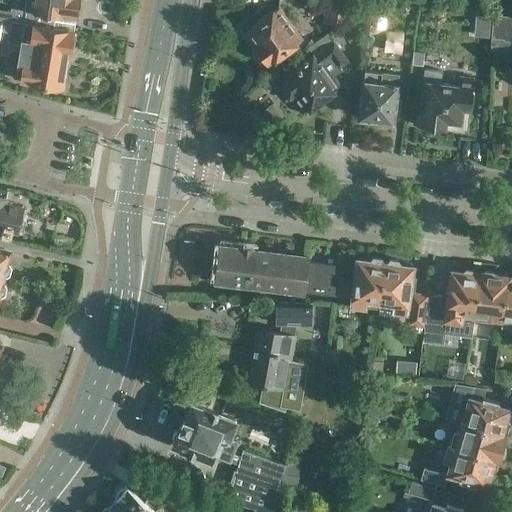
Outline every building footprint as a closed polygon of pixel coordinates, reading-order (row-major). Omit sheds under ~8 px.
[(0,17),(11,20),(23,22),(54,27),(56,15),(64,16),(76,18),(78,0),(25,0),(24,10),(11,8),(11,11),(0,8),(0,17)] [(322,23),(338,24),(350,15),(351,4),(324,1),(322,23)] [(279,7),(246,32),(257,46),(255,48),(268,65),(306,37),(302,32),(299,34),(279,7)] [(511,14),(493,13),(491,43),(503,44),(503,40),(511,40),(511,14)] [(0,45),(6,47),(11,20),(0,17),(0,45)] [(74,30),(54,27),(23,22),(16,65),(21,66),(19,77),(21,80),(41,83),(43,85),(61,88),(67,53),(70,54),(74,30)] [(313,55),(278,80),(292,99),(294,98),(304,111),(305,110),(316,102),(321,103),(327,99),(326,94),(341,84),(325,63),(331,59),(338,69),(349,61),(334,40),(333,40),(328,33),(307,47),(313,55)] [(402,53),(400,66),(412,67),(412,64),(423,65),(424,52),(414,50),(413,55),(402,53)] [(424,69),(422,81),(419,81),(414,124),(444,127),(445,118),(460,120),(462,106),(471,107),(474,78),(460,76),(458,86),(441,84),(442,71),(424,69)] [(365,71),(359,117),(375,119),(375,123),(392,125),(395,107),(400,108),(402,98),(396,98),(399,75),(365,71)] [(0,227),(4,228),(3,230),(8,231),(8,228),(17,230),(22,207),(4,203),(5,198),(0,196),(0,227)] [(256,283),(304,289),(308,260),(308,259),(254,252),(254,249),(220,244),(215,279),(217,279),(217,282),(229,284),(229,281),(234,282),(234,285),(256,287),(256,283)] [(0,277),(5,279),(9,260),(7,260),(9,250),(0,248),(0,277)] [(352,281),(350,296),(348,305),(363,307),(364,300),(378,302),(384,262),(356,258),(354,266),(354,269),(352,281)] [(308,260),(304,289),(304,290),(350,296),(352,281),(354,269),(354,266),(308,260)] [(411,266),(384,262),(378,302),(391,304),(390,311),(406,313),(405,323),(423,325),(425,311),(428,294),(408,291),(408,288),(412,289),(414,277),(410,277),(411,266)] [(425,311),(423,325),(422,339),(442,341),(444,326),(460,328),(461,320),(474,321),(480,274),(452,270),(450,282),(446,282),(445,293),(449,294),(447,314),(425,311)] [(480,274),(474,321),(501,325),(508,278),(509,276),(480,272),(480,274)] [(511,278),(508,278),(501,325),(511,326),(511,330),(511,329),(511,278)] [(255,342),(254,348),(291,355),(295,336),(294,336),(295,325),(312,325),(312,301),(276,300),(276,319),(275,324),(280,324),(280,333),(258,329),(257,333),(254,333),(252,342),(255,342)] [(254,348),(247,382),(284,389),(291,355),(254,348)] [(511,373),(501,372),(499,383),(511,385),(511,373)] [(459,383),(453,404),(460,406),(456,421),(460,422),(460,421),(506,434),(509,422),(507,417),(509,407),(498,404),(499,400),(483,395),(485,387),(459,383)] [(229,437),(235,418),(213,410),(193,402),(186,419),(184,418),(181,425),(179,424),(171,443),(209,459),(211,454),(229,461),(230,460),(239,463),(236,471),(234,470),(225,498),(266,511),(277,511),(285,464),(243,450),(241,457),(232,454),(237,441),(229,437)] [(433,424),(446,427),(449,419),(436,415),(433,424)] [(454,430),(449,446),(499,459),(499,458),(503,456),(505,449),(503,446),(506,434),(460,421),(460,422),(457,431),(454,430)] [(446,474),(447,474),(458,477),(457,480),(474,485),(475,481),(487,485),(490,474),(495,472),(499,459),(449,446),(447,445),(442,462),(449,464),(446,474)] [(447,474),(446,474),(424,467),(421,478),(444,485),(447,474)] [(417,494),(433,499),(436,488),(412,480),(411,481),(407,480),(404,490),(410,492),(417,494)] [(125,486),(110,505),(118,511),(158,511),(156,509),(160,503),(160,498),(155,494),(149,495),(144,501),(125,486)] [(462,511),(464,508),(448,503),(446,507),(432,503),(429,511),(462,511)]
